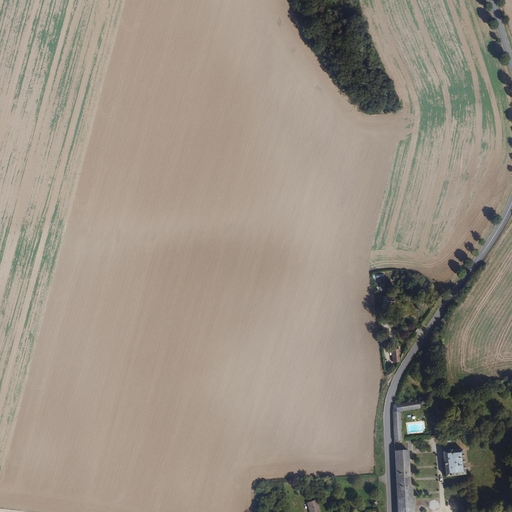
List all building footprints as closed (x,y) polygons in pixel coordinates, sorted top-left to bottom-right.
[(508,387),(507,379),(492,381),(493,390),(508,387)] [(419,409),(419,405),(418,400),(393,404),(392,412),(400,412),(419,409)] [(402,441),(400,412),(392,412),(393,430),(393,440),(402,441)] [(468,445),(467,438),(454,440),(456,447),(468,445)] [(465,474),(462,450),(456,451),(451,451),(451,450),(442,452),(445,476),(465,474)] [(409,470),(408,451),(399,451),(394,451),(396,487),(410,486),(409,470)] [(410,511),(410,486),(396,487),(397,511),(410,511)] [(318,511),(316,501),(306,504),(308,511),(318,511)]
